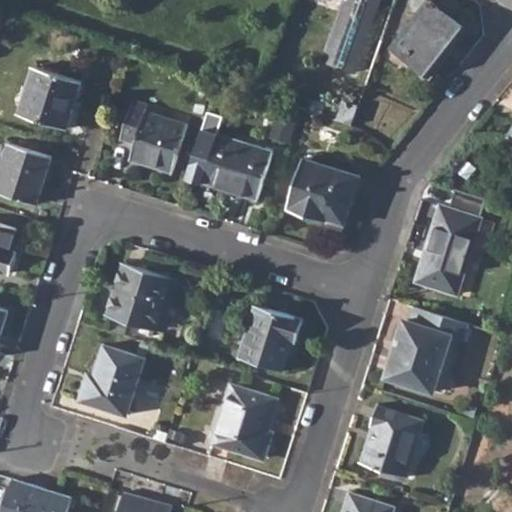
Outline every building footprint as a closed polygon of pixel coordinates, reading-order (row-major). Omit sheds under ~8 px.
[(343,0),(323,58),(355,69),(379,0),(343,0)] [(407,57),(428,73),(465,25),(433,0),(429,0),(398,42),(410,51),(407,57)] [(19,117),(65,131),(80,84),(33,69),(19,117)] [(254,92),(271,97),(275,87),(270,79),(260,76),(254,92)] [(338,119),(352,124),(358,104),(344,100),(338,119)] [(130,162),(172,175),(187,128),(144,114),(146,108),(132,104),(120,141),(134,146),(130,162)] [(511,145),(511,125),(503,142),(510,146),(511,145)] [(201,183),(257,203),(272,155),(216,137),(201,183)] [(0,175),(0,193),(37,205),(52,157),(9,144),(0,175)] [(326,219),(344,225),(359,178),(303,160),(286,211),(325,223),(326,219)] [(416,283),(459,296),(482,221),(440,207),(416,283)] [(0,273),(2,274),(3,271),(11,273),(17,253),(10,251),(16,230),(0,225),(0,273)] [(109,314),(155,329),(172,278),(127,264),(121,282),(116,299),(114,298),(109,314)] [(242,357),(285,371),(291,352),(295,341),(299,342),(306,320),(259,304),(242,357)] [(0,338),(9,311),(0,308),(0,338)] [(387,377),(434,392),(452,336),(464,340),(469,325),(415,308),(411,321),(405,319),(387,377)] [(81,401),(128,415),(146,359),(105,345),(98,366),(93,383),(88,381),(81,401)] [(214,442),(265,458),(273,432),(268,431),(273,415),(278,400),(232,385),(214,442)] [(361,463),(404,476),(417,434),(419,435),(424,420),(378,405),(371,424),(376,426),(370,441),(368,440),(361,463)] [(4,511),(68,511),(74,498),(15,478),(4,511)] [(119,511),(172,511),(174,506),(126,492),(119,511)] [(343,511),(393,511),(395,507),(350,493),(343,511)]
